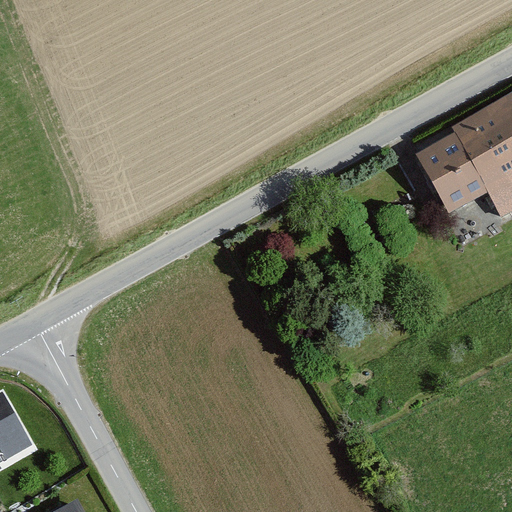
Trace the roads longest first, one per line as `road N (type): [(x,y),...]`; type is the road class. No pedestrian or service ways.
road 1 (residential): [(511,62),(34,322)]
road 2 (tertiary): [(133,511),(34,322)]
